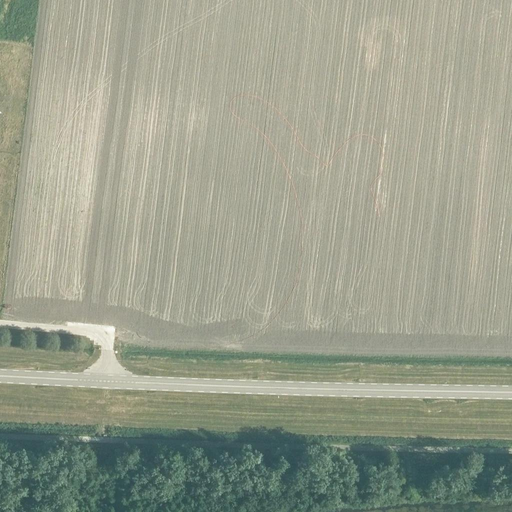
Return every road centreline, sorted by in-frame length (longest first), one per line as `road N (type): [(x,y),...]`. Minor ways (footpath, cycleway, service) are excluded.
road 1 (secondary): [(511,396),(0,376)]
road 2 (unknown): [(101,382),(101,337),(0,323)]
